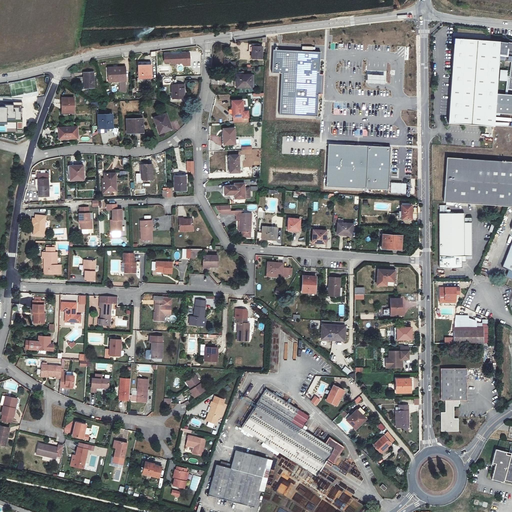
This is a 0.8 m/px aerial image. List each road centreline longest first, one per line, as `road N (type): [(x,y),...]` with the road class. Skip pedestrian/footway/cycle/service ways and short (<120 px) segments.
road 1 (residential): [(9,288),(249,289),(251,248)]
road 2 (tertiary): [(423,18),(426,261)]
road 3 (unclassified): [(416,13),(205,38)]
road 4 (tertiary): [(426,261),(432,451)]
road 5 (unknown): [(388,511),(341,434),(275,377)]
road 6 (residential): [(251,248),(426,261)]
road 7 (residential): [(197,121),(146,151),(30,153)]
road 8 (residential): [(0,362),(49,396),(154,429)]
road 9 (unclassified): [(205,38),(57,64)]
